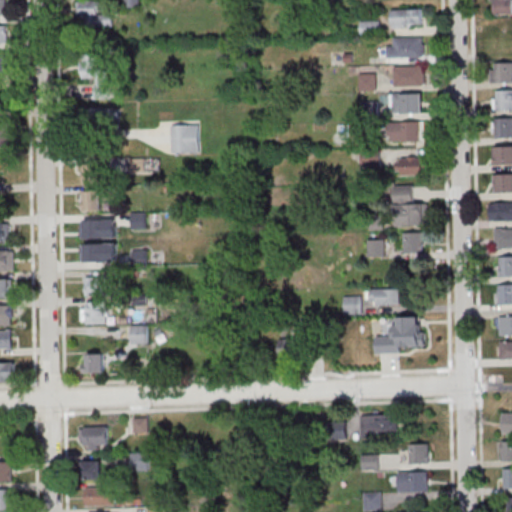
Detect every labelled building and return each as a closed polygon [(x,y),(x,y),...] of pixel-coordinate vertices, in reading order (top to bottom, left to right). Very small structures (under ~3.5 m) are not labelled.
[(77,0),(78,24),(112,24),(112,0),(77,0)] [(511,0),(490,0),(491,11),(511,10),(511,0)] [(393,26),(424,26),(424,10),(393,10),(393,26)] [(381,20),(361,20),(361,33),(381,33),(381,20)] [(0,43),(8,43),(8,25),(0,24),(0,43)] [(511,47),(511,26),(492,27),(492,47),(511,47)] [(425,58),(425,38),(388,38),(388,58),(425,58)] [(0,51),(0,74),(10,74),(10,51),(0,51)] [(83,78),(95,78),(95,98),(111,98),(111,54),(83,54),(83,78)] [(490,62),(511,61),(511,81),(491,82),(490,62)] [(394,65),(423,65),(424,84),(395,85),(394,65)] [(375,75),(361,75),(361,89),(375,89),(375,75)] [(497,90),(511,89),(511,108),(497,109),(497,90)] [(10,92),(0,93),(0,109),(12,109),(10,92)] [(395,93),(424,92),(424,112),(395,112),(395,93)] [(120,107),(92,107),(92,125),(120,125),(120,107)] [(493,118),(511,117),(511,136),(494,137),(493,118)] [(393,121),(422,120),(422,140),(393,141),(393,121)] [(0,150),(1,151),(1,149),(12,149),(12,122),(0,122),(0,150)] [(173,151),(201,151),(201,124),(173,124),(173,151)] [(491,145),(511,144),(511,163),(492,164),(491,145)] [(429,156),(396,156),(396,174),(429,174),(429,156)] [(84,183),(103,183),(103,167),(84,167),(84,183)] [(494,173),(511,172),(511,191),(494,192),(494,173)] [(396,185),(397,226),(427,226),(426,203),(415,204),(414,185),(396,185)] [(103,210),(103,190),(83,190),(83,210),(103,210)] [(496,201),(511,200),(511,220),(496,220),(496,201)] [(133,212),(133,227),(147,227),(147,212),(133,212)] [(84,219),(116,218),(117,237),(85,238),(84,219)] [(0,222),(10,222),(10,240),(0,240),(0,222)] [(511,228),(496,229),(496,249),(511,248),(511,228)] [(404,253),(424,253),(424,232),(404,232),(404,253)] [(385,240),(370,240),(370,257),(385,257),(385,240)] [(85,243),(118,242),(118,260),(85,261),(85,243)] [(0,249),(15,249),(16,270),(0,270),(0,249)] [(511,276),(511,256),(498,256),(498,277),(511,276)] [(86,296),(109,296),(109,276),(86,276),(86,296)] [(0,278),(13,278),(14,296),(0,296),(0,278)] [(511,283),(499,283),(499,303),(511,303),(511,283)] [(371,304),(401,304),(401,289),(371,289),(371,304)] [(363,296),(345,296),(345,311),(363,311),(363,296)] [(108,322),(108,301),(87,301),(87,322),(108,322)] [(0,304),(12,304),(13,324),(0,324),(0,304)] [(511,315),(497,316),(497,335),(511,334),(511,315)] [(131,324),(148,324),(149,342),(132,342),(131,324)] [(366,324),(366,352),(389,352),(389,324),(366,324)] [(0,329),(0,347),(12,347),(12,329),(0,329)] [(281,338),(281,356),(301,356),(301,338),(281,338)] [(500,358),(511,357),(511,340),(500,340),(500,358)] [(105,352),(105,371),(83,372),(83,362),(88,362),(88,352),(105,352)] [(0,381),(16,381),(16,362),(0,361),(0,381)] [(502,433),(511,432),(511,412),(502,412),(502,433)] [(396,414),(363,414),(363,437),(396,437),(396,414)] [(134,416),(149,416),(149,430),(134,431),(134,416)] [(109,425),(109,444),(98,444),(98,449),(91,450),(91,444),(84,444),(84,440),(82,440),(81,428),(86,428),(86,426),(109,425)] [(511,459),(511,441),(502,442),(502,460),(511,459)] [(0,460),(0,481),(14,482),(14,460),(0,460)] [(103,478),(103,460),(86,460),(86,478),(103,478)] [(430,493),(430,472),(393,472),(393,493),(430,493)] [(116,487),(86,487),(86,505),(116,505),(116,487)] [(0,489),(0,509),(15,510),(15,490),(0,489)]
